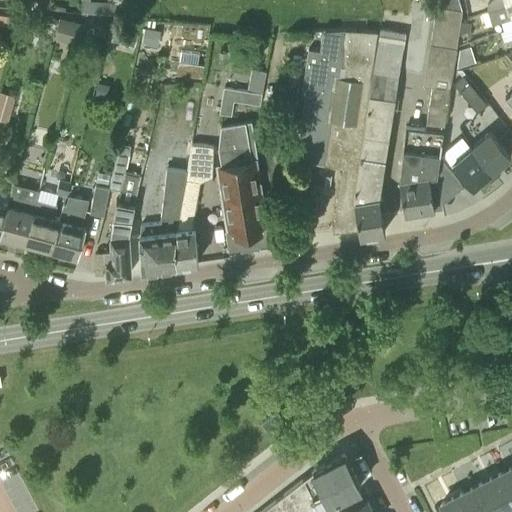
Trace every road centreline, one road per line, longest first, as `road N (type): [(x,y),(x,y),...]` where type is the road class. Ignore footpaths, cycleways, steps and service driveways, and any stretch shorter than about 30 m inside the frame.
road 1 (tertiary): [(0,339),(511,258)]
road 2 (residential): [(511,200),(449,233),(79,293)]
road 3 (residential): [(0,382),(295,334),(332,348),(356,419)]
road 4 (residential): [(226,511),(356,419)]
road 5 (residential): [(356,419),(511,391)]
